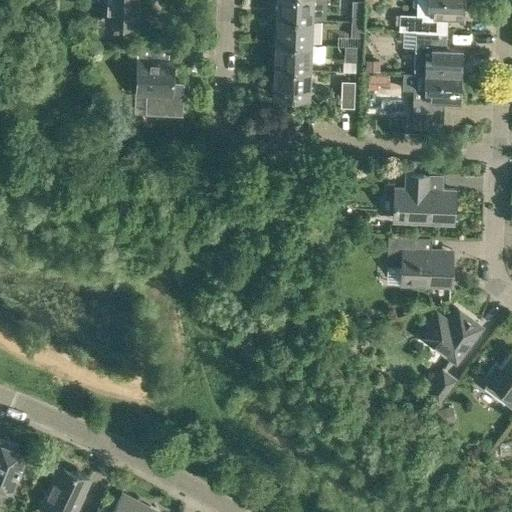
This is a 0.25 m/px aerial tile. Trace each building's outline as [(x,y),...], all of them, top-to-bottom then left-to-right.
[(107,0),(107,20),(136,21),(136,0),(107,0)] [(275,0),(275,17),(311,19),(312,0),(275,0)] [(352,0),(352,20),(363,21),(363,0),(352,0)] [(416,0),(416,13),(431,14),(431,15),(446,16),(462,17),(463,0),(416,0)] [(415,30),(415,31),(446,32),(446,16),(431,15),(431,14),(416,13),(399,13),(398,29),(415,30)] [(275,17),(274,42),(310,44),(311,19),(275,17)] [(363,21),(352,20),(351,35),(362,35),(363,21)] [(415,31),(413,72),(413,73),(460,75),(461,48),(445,47),(446,32),(415,31)] [(274,42),(273,68),(309,70),(310,44),(274,42)] [(136,56),(135,93),(146,94),(145,112),(182,113),(184,81),(173,81),(173,58),(168,58),(169,46),(137,44),(136,56)] [(356,45),(344,45),(344,61),(355,61),(356,45)] [(378,60),(366,59),(366,69),(378,69),(378,60)] [(309,70),(273,68),(271,94),(308,96),(309,70)] [(354,106),(354,70),(339,69),(338,80),(341,80),(340,106),(354,106)] [(413,73),(413,72),(405,71),(404,88),(428,89),(428,98),(412,97),(411,127),(442,128),(443,100),(459,100),(460,75),(413,73)] [(376,89),(376,83),(376,75),(368,75),(368,89),(376,89)] [(383,119),(407,120),(407,109),(383,109),(383,119)] [(367,174),(371,173),(374,169),(373,165),(369,162),(365,163),(362,167),(362,169),(363,171),(367,174)] [(453,222),(454,189),(421,187),(422,173),(405,172),(404,186),(393,186),(393,194),(392,214),(414,215),(414,221),(453,222)] [(386,264),(400,265),(399,283),(450,285),(451,249),(430,248),(431,236),(387,234),(386,264)] [(455,361),(481,325),(457,308),(448,321),(436,312),(419,335),(455,361)] [(484,375),(489,380),(484,386),(511,407),(511,348),(499,364),(494,361),(484,375)] [(458,378),(442,366),(423,392),(439,404),(458,378)] [(440,425),(453,421),(449,406),(435,410),(440,425)] [(0,485),(11,490),(25,453),(20,451),(21,447),(0,439),(0,485)] [(511,445),(511,443),(503,443),(503,453),(511,452),(511,445)] [(39,506),(51,511),(81,511),(75,509),(89,477),(72,469),(71,471),(59,465),(39,506)] [(110,511),(157,511),(121,493),(110,511)]
